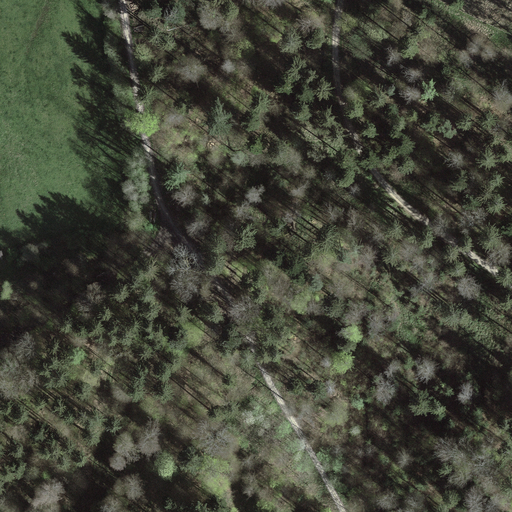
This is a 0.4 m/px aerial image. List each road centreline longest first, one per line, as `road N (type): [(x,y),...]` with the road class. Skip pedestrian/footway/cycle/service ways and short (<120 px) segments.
road 1 (track): [(343,511),(227,296),(157,195),(121,0)]
road 2 (track): [(341,0),(338,102),(365,161),(402,201),(511,283)]
